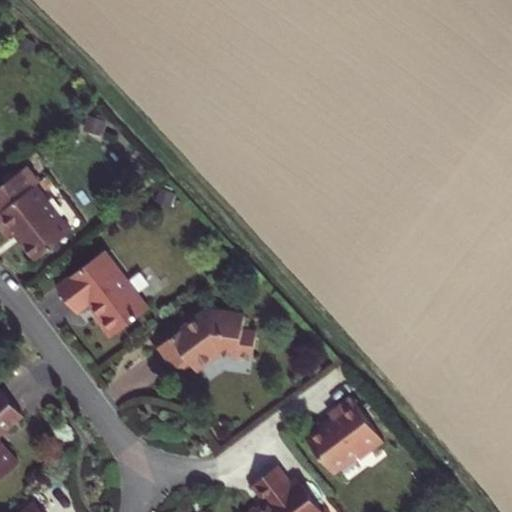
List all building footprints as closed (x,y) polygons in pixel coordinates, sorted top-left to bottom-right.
[(36,259),(71,233),(36,186),(40,183),(27,166),(0,186),(0,225),(8,236),(14,231),(36,259)] [(105,250),(57,287),(77,313),(89,304),(98,315),(96,317),(111,337),(149,308),(105,250)] [(219,352),(253,357),(257,332),(243,330),(245,315),(208,309),(160,347),(176,367),(178,365),(185,367),(191,362),(197,369),(219,352)] [(155,350),(171,371),(176,367),(160,347),(155,350)] [(0,478),(19,462),(3,444),(0,446),(0,434),(23,414),(0,389),(0,478)] [(306,437),(333,473),(358,455),(360,458),(383,440),(351,397),(329,414),(332,418),(306,437)] [(291,484),(277,466),(253,483),(270,505),(260,511),(256,507),(248,511),(324,511),(302,483),(294,488),(291,484)] [(294,488),(302,483),(299,479),(291,484),(294,488)] [(28,511),(36,505),(32,501),(19,511),(28,511)]
